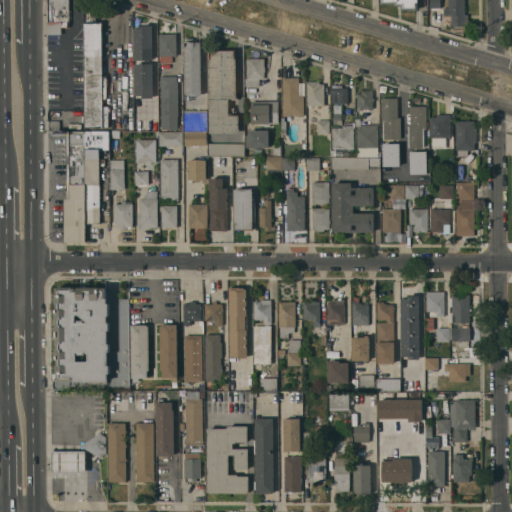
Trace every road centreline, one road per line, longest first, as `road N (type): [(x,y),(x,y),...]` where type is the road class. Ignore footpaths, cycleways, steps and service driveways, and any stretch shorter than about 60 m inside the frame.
road 1 (residential): [(511,260),(7,267)]
road 2 (residential): [(497,106),(501,511)]
road 3 (residential): [(511,110),(141,0)]
road 4 (primary): [(31,310),(29,44)]
road 5 (residential): [(511,67),(280,0)]
road 6 (primary): [(1,0),(6,187)]
road 7 (primary): [(7,267),(8,445)]
road 8 (primary): [(32,511),(32,386)]
